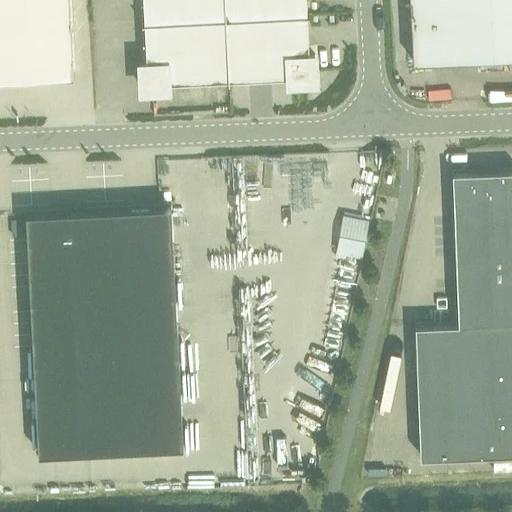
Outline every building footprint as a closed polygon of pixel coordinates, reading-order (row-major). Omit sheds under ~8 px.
[(0,0),(0,76),(75,72),(70,0),(0,0)] [(226,17),(225,0),(143,0),(145,21),(226,17)] [(225,0),(226,17),(308,13),(307,0),(225,0)] [(511,0),(410,0),(414,60),(511,55),(511,0)] [(310,54),(308,13),(226,17),(229,78),(290,75),(290,80),(316,79),(315,53),(310,54)] [(226,17),(145,21),(147,62),(141,62),(143,88),(169,87),(168,82),(229,78),(226,17)] [(459,321),(511,319),(511,167),(453,170),(459,321)] [(387,204),(381,203),(379,214),(385,216),(387,204)] [(172,204),(26,211),(38,452),(184,445),(172,204)] [(511,319),(459,321),(416,323),(421,455),(511,451),(511,319)]
